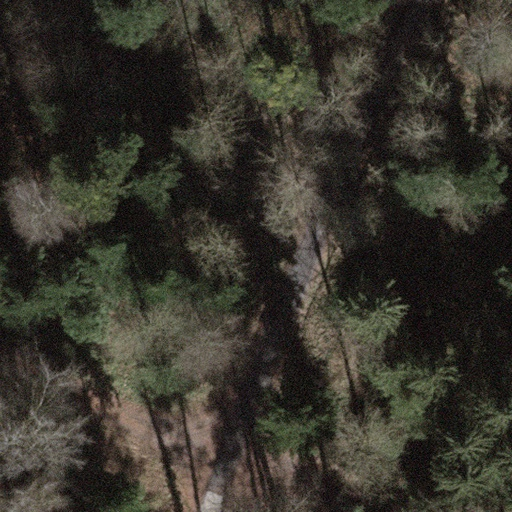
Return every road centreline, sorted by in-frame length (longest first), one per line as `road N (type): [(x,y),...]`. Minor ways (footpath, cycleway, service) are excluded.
road 1 (track): [(225,474),(397,80),(423,0)]
road 2 (track): [(0,347),(225,474)]
